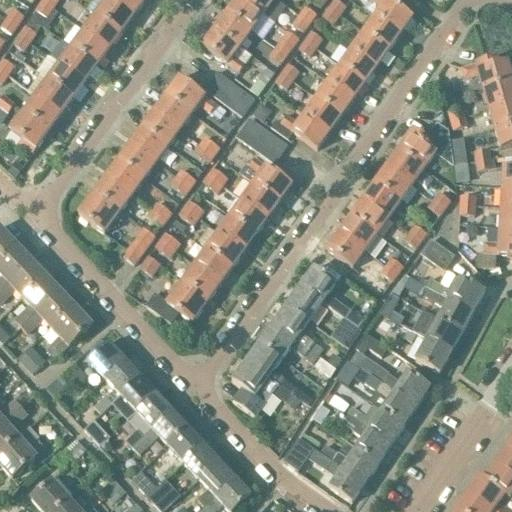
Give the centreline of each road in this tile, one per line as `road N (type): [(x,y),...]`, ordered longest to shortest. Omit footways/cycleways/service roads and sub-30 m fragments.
road 1 (residential): [(470,0),(197,389)]
road 2 (residential): [(191,0),(34,218)]
road 3 (residential): [(197,389),(34,218)]
road 4 (residential): [(331,511),(275,472),(197,389)]
road 5 (residential): [(416,511),(511,377)]
